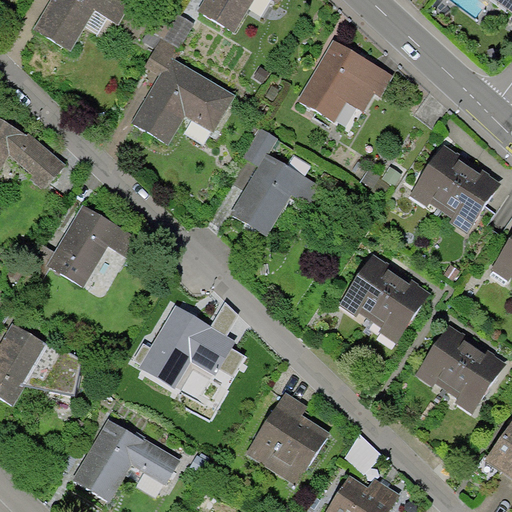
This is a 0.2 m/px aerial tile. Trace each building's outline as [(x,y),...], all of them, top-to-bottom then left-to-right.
[(129,6),(119,0),(47,0),(29,31),(69,54),(94,12),(118,25),(129,6)] [(277,0),(204,0),(197,13),(236,36),(251,9),(267,18),(277,0)] [(511,0),(487,0),(511,18),(511,0)] [(193,27),(164,10),(151,32),(161,38),(180,49),(193,27)] [(180,49),(161,38),(143,68),(157,76),(127,126),(166,149),(184,119),(212,135),(235,96),(173,60),(180,49)] [(394,75),(331,41),(297,103),(334,123),(345,102),(364,112),(374,93),(382,98),(394,75)] [(270,74),(259,67),(251,78),(262,86),(270,74)] [(29,135),(0,120),(0,172),(6,161),(42,192),(65,165),(29,135)] [(275,140),(259,131),(242,160),(255,168),(226,217),(264,239),(290,197),(309,208),(322,188),(266,155),(275,140)] [(470,165),(442,146),(407,196),(425,209),(429,204),(439,211),(470,165)] [(500,185),(470,165),(439,211),(453,220),(449,225),(466,236),(485,208),(500,185)] [(139,241),(80,206),(43,267),(83,291),(108,248),(127,260),(139,241)] [(511,236),(489,270),(508,283),(511,278),(511,236)] [(371,322),(401,278),(371,257),(339,305),(356,317),(359,314),(371,322)] [(460,272),(449,265),(442,275),(454,282),(460,272)] [(428,297),(401,278),(371,322),(383,330),(380,335),(395,344),(428,297)] [(144,356),(130,348),(111,381),(130,392),(140,373),(177,394),(196,361),(217,372),(237,337),(175,302),(144,356)] [(479,346),(450,325),(414,375),(431,387),(436,380),(448,388),(479,346)] [(68,358),(9,326),(0,341),(0,397),(11,404),(33,364),(57,377),(68,358)] [(508,367),(479,346),(448,388),(459,396),(454,402),(473,416),(508,367)] [(306,409),(281,393),(240,456),(294,490),(328,437),(300,419),(306,409)] [(176,464),(105,421),(69,481),(109,505),(131,468),(162,486),(176,464)] [(511,481),(511,421),(484,461),(511,481)] [(380,457),(358,435),(343,459),(363,477),(380,457)] [(370,491),(348,478),(326,511),(388,511),(399,497),(375,484),(370,491)]
